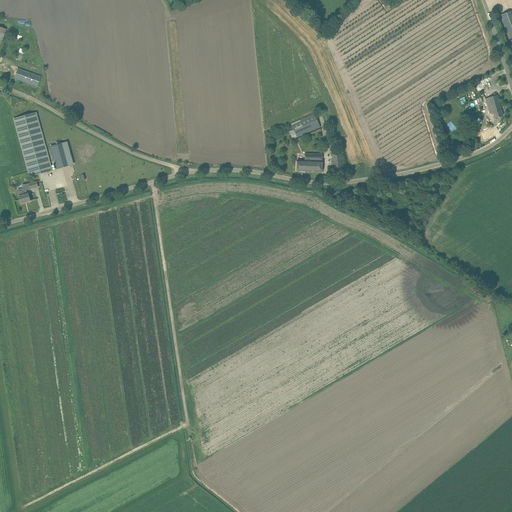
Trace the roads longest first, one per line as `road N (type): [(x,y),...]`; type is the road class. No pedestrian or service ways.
road 1 (track): [(156,180),(186,425),(15,511)]
road 2 (unclassified): [(184,171),(360,181),(469,154),(511,127)]
road 3 (unclassified): [(184,171),(0,87)]
road 4 (unclassified): [(0,226),(184,171)]
